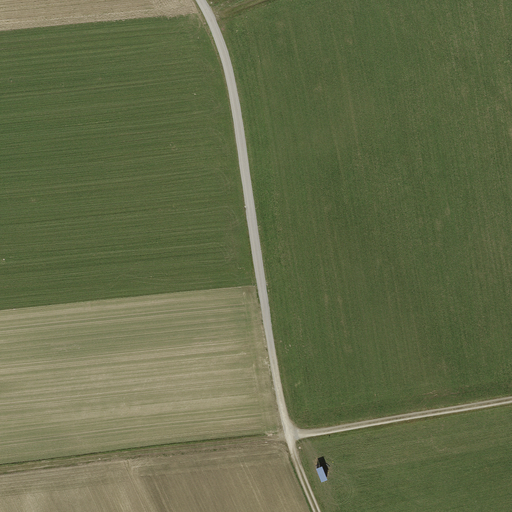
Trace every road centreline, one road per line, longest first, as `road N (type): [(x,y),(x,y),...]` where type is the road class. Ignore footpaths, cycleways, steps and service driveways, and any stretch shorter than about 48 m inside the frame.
road 1 (track): [(511,400),(0,470)]
road 2 (track): [(202,0),(230,76),(263,291)]
road 3 (track): [(318,511),(289,435),(263,291)]
